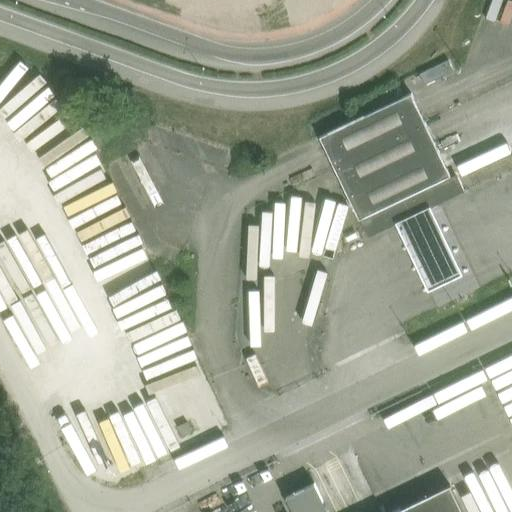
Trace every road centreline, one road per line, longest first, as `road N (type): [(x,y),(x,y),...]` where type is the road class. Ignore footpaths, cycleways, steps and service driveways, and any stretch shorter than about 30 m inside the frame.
road 1 (tertiary): [(0,21),(178,82),(290,90),(376,50),(423,0)]
road 2 (unclassified): [(111,511),(511,324)]
road 3 (unknown): [(258,443),(212,329),(208,253),(233,203),(314,157)]
road 4 (tertiary): [(380,0),(327,38),(266,54),(224,53),(74,0)]
road 5 (unclassified): [(84,511),(0,339)]
